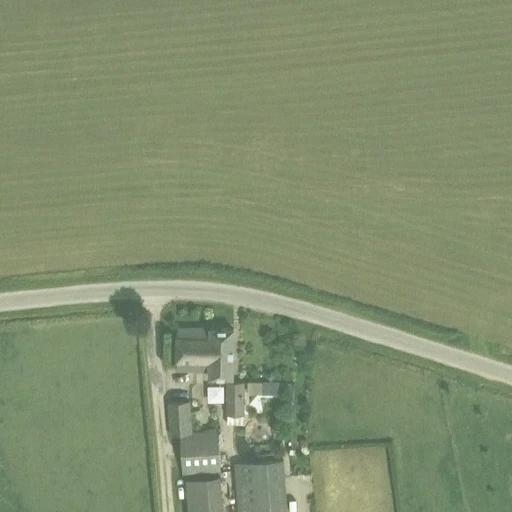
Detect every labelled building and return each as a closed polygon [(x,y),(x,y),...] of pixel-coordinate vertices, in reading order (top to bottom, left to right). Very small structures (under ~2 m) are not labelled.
[(235,330),(212,329),(179,328),(178,370),(211,371),(211,377),(234,378),(235,330)] [(263,382),(263,393),(279,393),(279,382),(263,382)] [(228,417),(240,417),(240,383),(228,383),(228,417)] [(181,434),(184,473),(222,471),(219,430),(192,431),(191,401),(170,402),(172,435),(181,434)] [(292,511),(290,455),(242,456),(243,511),(292,511)] [(186,478),(188,511),(222,511),(220,476),(186,478)]
